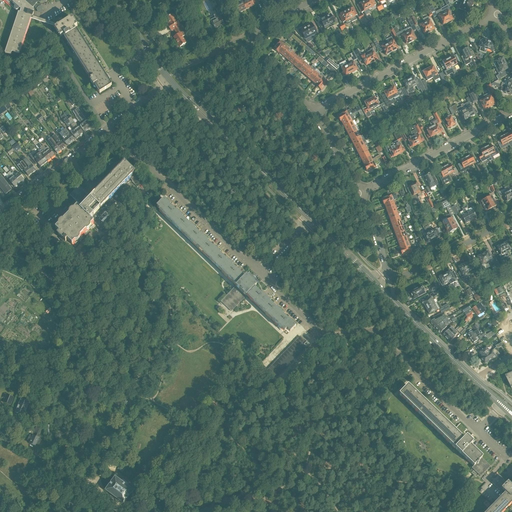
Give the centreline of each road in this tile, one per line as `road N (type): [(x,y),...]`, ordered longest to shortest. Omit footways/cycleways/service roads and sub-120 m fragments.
road 1 (residential): [(478,430),(372,330),(323,335),(257,271)]
road 2 (residential): [(313,113),(497,14)]
road 3 (residential): [(257,271),(108,128)]
road 4 (secondary): [(308,217),(167,80)]
road 5 (secondary): [(502,405),(374,282)]
road 6 (residential): [(313,113),(249,50),(252,31),(313,0)]
road 7 (residential): [(357,193),(511,113)]
road 8 (residential): [(386,271),(405,276),(511,219)]
road 9 (residential): [(108,128),(0,213)]
